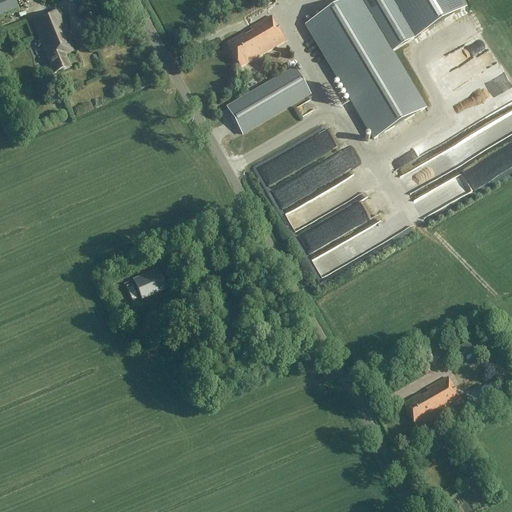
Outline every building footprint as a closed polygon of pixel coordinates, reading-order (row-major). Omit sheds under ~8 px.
[(12,0),(0,0),(0,19),(18,12),(12,0)] [(349,0),(306,26),(373,140),(424,110),(390,53),(413,39),(389,0),(349,0)] [(31,21),(52,74),(68,68),(63,55),(72,52),(68,41),(66,42),(63,34),(67,33),(58,10),(31,21)] [(94,14),(83,18),(90,33),(100,29),(94,14)] [(239,68),(284,43),(270,17),(250,29),(252,32),(243,38),(242,35),(226,44),(239,68)] [(241,134),(309,95),(294,69),(226,108),(241,134)] [(428,130),(445,124),(441,112),(424,118),(428,130)] [(301,142),(257,163),(266,182),(303,164),(300,156),(306,153),(301,142)] [(328,157),(270,188),(279,205),(338,174),(328,157)] [(392,189),(401,184),(389,158),(379,162),(392,189)] [(300,233),(308,251),(343,234),(335,217),(300,233)] [(402,233),(405,241),(413,238),(411,230),(402,233)] [(355,232),(323,252),(333,268),(342,263),(341,262),(364,247),(355,232)] [(330,272),(322,255),(311,260),(319,277),(330,272)] [(157,270),(132,280),(141,302),(166,291),(157,270)] [(450,364),(465,356),(473,351),(467,341),(459,346),(445,355),(450,364)] [(416,429),(462,403),(447,378),(426,390),(428,394),(421,398),(419,396),(403,405),(416,429)]
